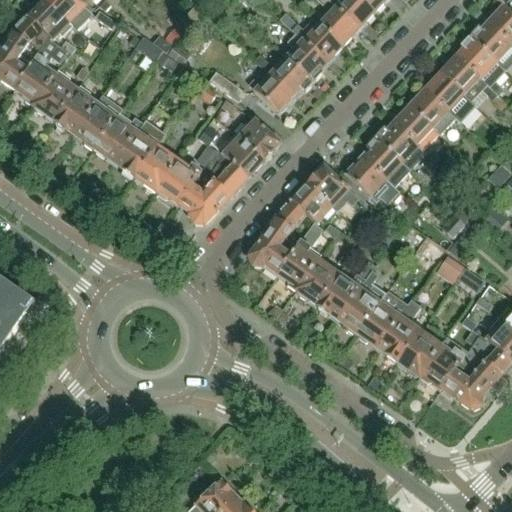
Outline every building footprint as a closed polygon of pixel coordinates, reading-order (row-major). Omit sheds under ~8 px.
[(92,18),(72,0),(47,0),(48,0),(44,4),(45,5),(69,29),(76,35),(92,18)] [(327,4),(322,0),(314,0),(314,1),(323,9),(327,4)] [(373,17),(355,0),(331,0),(328,4),(335,11),(334,12),(358,34),(373,17)] [(389,0),(355,0),(373,17),(389,0)] [(511,0),(492,0),(494,2),(494,3),(496,5),(497,4),(502,10),(503,9),(511,17),(511,16),(511,0)] [(104,4),(98,10),(105,15),(111,9),(104,4)] [(52,47),(69,29),(45,5),(41,6),(36,11),(36,13),(27,23),(40,35),(40,36),(50,46),(52,47)] [(195,9),(181,24),(190,32),(204,16),(195,9)] [(511,17),(503,9),(502,10),(487,26),(511,48),(511,17)] [(358,34),(334,12),(318,29),(342,51),(358,34)] [(95,22),(113,34),(117,26),(100,14),(95,22)] [(36,60),(50,46),(40,36),(40,35),(27,23),(12,38),(9,41),(0,54),(0,83),(15,94),(28,75),(26,74),(36,60)] [(342,51),(318,29),(312,23),(303,33),(297,27),(291,33),(296,38),(295,39),(326,68),(342,51)] [(511,48),(487,26),(480,34),(477,31),(470,40),(469,41),(505,75),(511,68),(511,67),(511,48)] [(176,30),(166,39),(173,47),(183,37),(176,30)] [(129,45),(137,50),(143,41),(135,36),(129,45)] [(170,48),(159,37),(153,43),(165,54),(170,48)] [(326,68),(295,39),(288,46),(294,52),(285,62),(312,87),(313,86),(314,87),(322,78),(319,75),(326,68)] [(143,41),(137,50),(157,64),(163,55),(143,41)] [(505,75),(469,41),(468,43),(467,42),(459,51),(462,53),(455,60),(497,99),(498,100),(504,94),(495,86),(505,75)] [(44,72),(48,68),(52,62),(61,69),(69,59),(60,52),(52,47),(50,46),(36,60),(26,74),(28,75),(15,94),(24,101),(24,104),(34,111),(56,80),(44,72)] [(65,46),(60,52),(69,59),(70,60),(71,59),(75,53),(65,46)] [(188,55),(176,48),(169,60),(181,67),(188,55)] [(177,65),(164,56),(158,65),(172,74),(177,65)] [(312,87),(285,62),(276,72),(261,58),(255,64),(269,79),(294,102),(301,95),(304,98),(311,89),(312,87)] [(497,99),(455,60),(440,77),(463,99),(470,106),(481,94),(492,104),(497,99)] [(83,71),(76,80),(83,85),(89,76),(83,71)] [(182,72),(173,85),(185,94),(194,81),(182,72)] [(54,125),(76,94),(67,88),(71,84),(59,75),(56,80),(34,111),(35,112),(37,115),(42,119),(44,118),(54,125)] [(245,97),(215,76),(208,86),(238,107),(245,97)] [(424,94),(447,116),(455,123),(455,122),(459,126),(475,110),(470,106),(463,99),(440,77),(424,94)] [(294,102),(269,79),(264,84),(258,79),(247,91),(278,120),(294,102)] [(325,85),(319,92),(324,96),(329,89),(325,85)] [(195,99),(209,109),(217,97),(204,87),(195,99)] [(318,90),(312,97),(318,102),(324,96),(319,92),(318,90)] [(74,140),(96,109),(87,103),(90,98),(80,91),(77,95),(76,94),(54,125),(53,126),(55,127),(57,131),(62,135),(64,134),(66,135),(67,135),(74,140)] [(447,116),(424,94),(408,111),(432,133),(439,140),(456,124),(455,123),(447,116)] [(93,155),(120,117),(123,114),(103,99),(96,109),(74,140),(83,146),(84,149),(93,155)] [(231,116),(237,108),(227,100),(221,109),(231,116)] [(416,150),(432,133),(408,111),(392,128),(416,150)] [(115,168),(143,128),(135,122),(132,126),(120,117),(93,155),(103,162),(105,161),(115,168)] [(134,183),(135,182),(157,152),(166,139),(146,125),(144,128),(143,128),(115,168),(122,173),(121,174),(123,176),(124,179),(130,182),(132,182),(134,183)] [(280,147),(255,125),(238,142),(263,166),(274,155),(273,155),(280,147)] [(416,150),(392,128),(385,135),(383,133),(375,141),(375,142),(375,143),(402,168),(409,175),(425,158),(416,150)] [(208,149),(218,135),(208,129),(198,142),(208,149)] [(263,166),(238,142),(222,160),(233,170),(247,183),(263,166)] [(402,168),(375,143),(373,145),(372,144),(365,152),(367,154),(361,161),(386,185),(393,192),(409,175),(402,168)] [(208,150),(203,156),(211,161),(215,155),(208,150)] [(155,197),(177,166),(157,152),(135,182),(144,189),(146,192),(150,195),(154,195),(155,197)] [(432,153),(426,159),(435,168),(441,162),(432,153)] [(511,163),(508,160),(502,166),(511,176),(511,175),(511,163)] [(386,185),(361,161),(345,179),(370,202),(386,185)] [(178,209),(190,191),(201,177),(191,170),(188,174),(177,166),(155,197),(165,203),(168,202),(178,209)] [(511,176),(502,166),(488,181),(498,190),(511,176)] [(203,230),(247,183),(233,170),(215,188),(214,187),(202,199),(190,191),(178,209),(192,218),(190,220),(194,229),(203,230)] [(368,211),(349,193),(348,194),(324,171),(318,178),(316,177),(306,188),(332,212),(342,201),(343,199),(362,217),(368,211)] [(332,212),(306,188),(290,206),(304,219),(313,227),(316,229),(317,228),(332,212)] [(292,256),(281,248),(292,232),(304,219),(290,206),(272,226),(264,237),(258,246),(259,247),(257,249),(249,261),(252,270),(262,271),(264,269),(277,278),(292,256)] [(457,218),(467,228),(478,216),(469,207),(457,218)] [(497,235),(508,222),(492,209),(479,225),(491,235),(493,232),(497,235)] [(452,225),(444,235),(453,243),(461,234),(452,225)] [(296,295),(321,260),(310,252),(313,249),(324,233),(317,228),(316,229),(313,227),(292,256),(277,278),(286,284),(288,290),(296,295)] [(339,234),(329,227),(324,234),(334,241),(339,234)] [(459,263),(474,244),(462,234),(447,253),(459,263)] [(422,254),(436,264),(444,252),(430,243),(422,254)] [(346,254),(338,266),(345,271),(353,259),(346,254)] [(449,256),(436,274),(453,286),(466,268),(449,256)] [(316,309),(341,274),(321,260),(296,295),(298,296),(299,300),(303,302),(307,303),(316,309)] [(337,323),(372,274),(373,275),(378,268),(370,263),(359,279),(357,278),(353,282),(341,274),(316,309),(315,311),(319,313),(319,315),(323,318),(326,318),(329,320),(330,319),(337,323)] [(356,340),(382,302),(370,294),(374,289),(372,288),(379,279),(373,275),(372,274),(337,323),(347,331),(347,333),(356,340)] [(10,346),(13,341),(13,340),(33,310),(34,311),(35,310),(28,305),(0,286),(0,358),(6,350),(6,351),(10,346)] [(504,288),(500,291),(506,296),(507,296),(509,293),(504,288)] [(367,345),(377,352),(402,317),(402,316),(407,309),(388,295),(382,302),(356,340),(365,346),(367,345)] [(476,307),(488,315),(492,309),(480,301),(476,307)] [(397,368),(423,331),(412,324),(421,311),(411,304),(407,309),(402,316),(402,317),(377,352),(385,358),(384,359),(393,366),(395,366),(397,368)] [(511,314),(502,326),(511,334),(511,314)] [(461,327),(472,334),(477,327),(466,320),(461,327)] [(511,334),(502,326),(486,344),(495,352),(497,353),(511,366),(511,334)] [(408,377),(413,380),(416,380),(418,381),(443,345),(423,331),(397,368),(398,367),(407,374),(408,377)] [(457,371),(479,339),(472,334),(461,350),(447,340),(443,345),(418,381),(426,387),(431,386),(440,393),(457,371)] [(481,411),(481,401),(511,366),(497,353),(495,352),(486,344),(479,339),(457,371),(440,393),(457,406),(458,405),(472,415),(481,411)] [(223,487),(221,485),(191,511),(225,511),(237,502),(229,494),(231,490),(227,487),(223,487)] [(131,511),(149,511),(156,505),(146,495),(131,511)] [(251,511),(248,509),(244,510),(237,502),(225,511),(251,511)]
